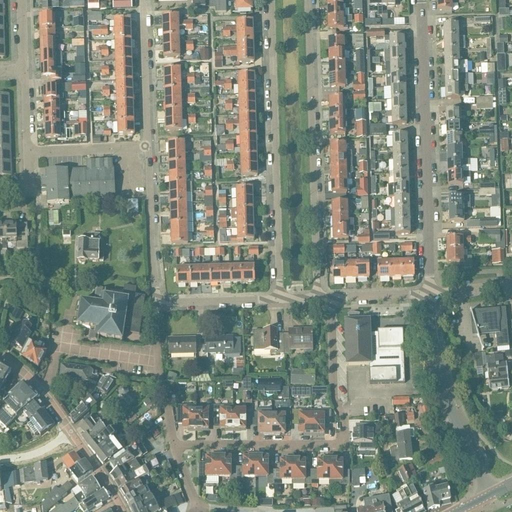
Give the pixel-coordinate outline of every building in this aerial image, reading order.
[(94,0),(87,0),(88,0),(88,8),(88,9),(94,9),(95,9),(99,9),(99,5),(99,0),(95,1),(94,0)] [(112,0),(113,10),(121,10),(121,0),(112,0)] [(132,0),(121,0),(121,10),(132,9),(132,0)] [(209,0),(209,7),(209,9),(213,9),(215,9),(215,13),(226,13),(226,2),(224,2),(224,0),(209,0)] [(235,0),(236,12),(241,12),(241,15),(247,15),(247,12),(253,12),(252,0),(235,0)] [(377,13),(377,17),(382,17),(382,13),(382,7),(381,0),(368,0),(369,7),(369,13),(377,13)] [(452,11),(451,0),(437,0),(438,11),(452,11)] [(327,6),(328,17),(343,17),(343,5),(327,6)] [(40,16),(41,29),(55,29),(55,16),(40,16)] [(351,16),(343,17),(328,17),(328,30),(343,29),(343,23),(351,22),(351,16)] [(162,17),(162,27),(179,27),(185,27),(192,27),(192,22),(179,22),(179,17),(162,17)] [(363,25),(363,17),(355,17),(355,25),(363,25)] [(76,20),(76,28),(84,28),(83,19),(76,20)] [(114,21),(115,31),(131,31),(130,20),(114,21)] [(230,33),(237,33),(253,33),(253,22),(236,23),(237,29),(223,29),(223,33),(230,33)] [(443,26),(444,37),(458,37),(458,25),(443,26)] [(179,27),(162,28),(163,38),(179,37),(179,27)] [(56,41),(55,29),(41,29),(41,41),(56,41)] [(115,31),(115,42),(131,42),(131,31),(115,31)] [(253,33),(237,33),(237,43),(253,42),(253,33)] [(363,36),(352,36),(352,46),(356,46),(356,51),(364,51),(363,36)] [(179,37),(163,38),(163,48),(180,47),(179,37)] [(389,43),(390,51),(404,51),(404,39),(391,39),(391,37),(385,38),(385,43),(389,43)] [(459,50),(458,37),(444,37),(444,50),(459,50)] [(329,40),(329,52),(344,51),(344,39),(329,40)] [(41,41),(41,54),(56,53),(56,41),(41,41)] [(131,52),(131,42),(115,42),(115,52),(131,52)] [(254,52),(253,42),(237,43),(237,48),(223,49),(223,54),(254,52)] [(180,57),(180,47),(163,48),(164,58),(180,57)] [(459,62),(459,50),(444,50),(445,63),(459,62)] [(329,52),(329,64),(345,63),(344,51),(329,52)] [(384,64),(390,64),(405,63),(404,51),(390,51),(384,51),(384,64)] [(115,52),(116,62),(132,62),(131,52),(115,52)] [(254,63),(254,52),(223,54),(224,58),(238,58),(238,64),(254,63)] [(41,54),(42,66),(56,66),(56,53),(41,54)] [(222,54),(217,54),(214,54),(214,68),(223,68),(222,54)] [(505,55),(497,55),(497,64),(505,64),(505,55)] [(116,62),(116,72),(132,72),(132,62),(116,62)] [(445,63),(445,74),(460,74),(459,68),(462,68),(462,62),(459,62),(445,63)] [(329,64),(330,76),(345,75),(345,63),(329,64)] [(364,63),(356,63),(356,69),(359,69),(359,75),(364,75),(364,63)] [(405,75),(405,63),(390,64),(390,76),(405,75)] [(56,72),(56,66),(42,66),(42,79),(51,79),(51,82),(62,81),(61,72),(56,72)] [(164,70),(164,81),(180,80),(180,70),(164,70)] [(84,82),(84,72),(77,73),(77,76),(73,76),(74,82),(84,82)] [(132,81),(132,72),(116,72),(116,81),(132,81)] [(445,74),(445,87),(460,87),(460,74),(445,74)] [(254,75),(238,76),(238,85),(255,85),(254,75)] [(345,87),(345,75),(330,76),(330,88),(345,87)] [(390,76),(385,76),(385,88),(391,88),(405,88),(405,75),(390,76)] [(164,81),(165,90),(181,90),(180,80),(164,81)] [(116,81),(117,92),(132,92),(132,81),(116,81)] [(506,82),(498,82),(498,90),(506,89),(506,82)] [(255,85),(238,85),(239,96),(255,96),(255,85)] [(468,87),(460,87),(445,87),(446,100),(460,100),(460,93),(468,92),(468,87)] [(44,89),(45,101),(59,101),(63,100),(63,95),(59,96),(59,88),(44,89)] [(391,88),(391,100),(406,100),(405,88),(391,88)] [(165,90),(165,100),(181,100),(181,90),(165,90)] [(133,102),(132,92),(117,92),(117,102),(133,102)] [(0,108),(9,108),(9,96),(0,95),(0,108)] [(255,96),(239,96),(239,107),(255,106),(255,96)] [(329,99),(329,111),(344,110),(344,99),(329,99)] [(181,111),(181,100),(165,100),(165,111),(181,111)] [(406,112),(406,100),(391,100),(391,113),(406,112)] [(45,101),(45,113),(60,113),(59,101),(45,101)] [(117,102),(117,113),(133,112),(133,102),(117,102)] [(369,105),(369,113),(369,114),(381,113),(381,104),(369,105)] [(255,106),(239,107),(239,116),(256,115),(255,106)] [(0,122),(10,122),(9,108),(0,108),(0,122)] [(329,111),(329,123),(345,122),(344,110),(329,111)] [(165,111),(166,121),(182,120),(181,111),(165,111)] [(133,123),(133,112),(117,113),(117,123),(133,123)] [(356,122),(366,122),(365,112),(356,113),(356,122)] [(406,125),(406,112),(391,113),(386,113),(386,119),(392,118),(392,126),(406,125)] [(446,112),(446,125),(461,124),(460,112),(446,112)] [(45,113),(45,126),(64,125),(64,120),(63,113),(60,113),(45,113)] [(239,121),(226,122),(226,127),(233,127),(240,127),(256,126),(256,115),(239,116),(239,121)] [(182,131),(182,120),(166,121),(166,131),(182,131)] [(0,135),(10,136),(10,122),(0,122),(0,135)] [(345,135),(345,122),(329,123),(330,135),(345,135)] [(366,122),(356,122),(357,139),(366,138),(366,122)] [(133,123),(117,123),(118,136),(127,135),(127,136),(132,136),(132,135),(134,135),(133,123)] [(446,125),(447,136),(461,136),(461,129),(464,129),(464,124),(461,124),(446,125)] [(64,131),(64,125),(45,126),(46,139),(58,138),(58,140),(67,140),(66,131),(64,131)] [(256,126),(240,127),(240,136),(256,135),(256,126)] [(0,148),(10,149),(10,136),(0,135),(0,148)] [(256,135),(240,136),(240,146),(257,146),(256,135)] [(393,149),(407,148),(407,136),(392,137),(393,149)] [(461,136),(447,136),(447,149),(461,148),(461,142),(465,142),(465,136),(461,136)] [(200,149),(204,149),(211,148),(211,142),(208,138),(200,139),(200,149)] [(168,143),(169,154),(185,153),(184,143),(168,143)] [(330,145),(330,157),(345,157),(345,145),(330,145)] [(257,146),(240,146),(241,157),(257,156),(257,146)] [(0,162),(11,162),(10,149),(0,148),(0,162)] [(393,149),(393,161),(408,161),(407,148),(393,149)] [(461,149),(461,148),(447,149),(448,161),(462,161),(462,154),(465,153),(465,148),(461,149)] [(185,163),(185,153),(169,154),(169,164),(185,163)] [(257,156),(241,157),(241,167),(257,167),(257,156)] [(345,157),(330,158),(331,169),(352,169),(352,157),(345,157)] [(498,160),(494,160),(490,160),(490,169),(495,169),(495,168),(498,168),(498,160)] [(112,169),(111,161),(86,162),(87,170),(46,172),(46,180),(41,181),(42,195),(47,195),(47,204),(69,203),(68,200),(114,198),(113,169),(112,169)] [(393,173),(408,173),(408,161),(393,161),(393,173)] [(462,161),(448,161),(448,173),(462,173),(462,168),(470,168),(470,161),(462,161)] [(0,176),(11,176),(11,162),(0,162),(0,176)] [(185,173),(185,163),(169,164),(169,173),(185,173)] [(257,167),(241,167),(241,177),(258,177),(257,167)] [(331,169),(331,181),(346,181),(346,174),(352,174),(352,169),(331,169)] [(169,173),(169,184),(186,183),(185,173),(169,173)] [(393,173),(390,174),(390,179),(393,179),(394,185),(408,185),(408,173),(393,173)] [(469,173),(462,173),(448,173),(448,186),(463,186),(462,179),(469,179),(469,173)] [(346,181),(331,181),(332,194),(347,193),(346,186),(352,186),(351,181),(346,181)] [(368,197),(367,181),(360,181),(360,190),(357,190),(357,197),(368,197)] [(186,183),(169,184),(170,194),(186,194),(186,183)] [(394,185),(387,185),(388,198),(394,198),(409,197),(408,185),(394,185)] [(252,189),(236,189),(236,199),(252,199),(252,189)] [(170,194),(170,206),(186,205),(186,194),(170,194)] [(394,198),(394,210),(409,210),(409,197),(394,198)] [(449,198),(449,210),(463,210),(463,197),(449,198)] [(252,199),(236,199),(237,209),(253,209),(252,199)] [(368,208),(368,200),(358,200),(359,208),(368,208)] [(138,213),(138,202),(127,202),(128,214),(138,213)] [(372,202),(372,211),(377,211),(382,211),(382,209),(377,209),(377,202),(372,202)] [(332,204),(332,216),(347,215),(347,203),(332,204)] [(170,206),(170,214),(187,214),(186,205),(170,206)] [(237,209),(231,210),(231,220),(237,220),(253,219),(253,209),(237,209)] [(394,210),(395,222),(409,222),(409,210),(394,210)] [(463,210),(449,210),(449,223),(463,223),(463,216),(467,215),(467,210),(463,210)] [(187,224),(187,214),(170,214),(171,224),(187,224)] [(332,216),(333,228),(348,227),(347,215),(332,216)] [(253,229),(253,219),(237,220),(237,230),(253,229)] [(10,222),(6,222),(6,245),(16,244),(15,225),(10,225),(10,222)] [(410,235),(409,222),(395,222),(391,223),(391,228),(395,228),(395,235),(410,235)] [(187,224),(171,224),(171,235),(187,234),(187,224)] [(27,225),(15,225),(16,244),(16,250),(28,250),(27,225)] [(348,239),(348,227),(333,228),(333,240),(348,239)] [(253,229),(237,230),(238,238),(231,238),(231,244),(244,243),(244,241),(254,240),(253,229)] [(499,232),(479,233),(480,244),(495,243),(496,250),(505,250),(504,232),(499,232)] [(100,235),(92,234),(91,243),(78,242),(76,262),(78,262),(80,265),(83,265),(85,263),(88,263),(88,262),(98,263),(98,262),(103,262),(103,255),(98,255),(100,235)] [(187,234),(171,235),(171,245),(187,244),(187,234)] [(447,252),(463,251),(463,244),(471,244),(471,238),(447,239),(447,252)] [(372,254),(372,246),(362,246),(362,254),(372,254)] [(381,256),(380,246),(373,246),(373,256),(381,256)] [(344,254),(344,247),(333,247),(333,258),(344,257),(344,254)] [(190,259),(189,251),(181,251),(182,258),(182,259),(190,259)] [(463,258),(463,251),(447,252),(448,264),(454,264),(454,270),(471,269),(471,258),(463,258)] [(360,263),(356,263),(357,280),(360,280),(369,279),(368,263),(368,260),(362,260),(362,263),(360,263)] [(378,279),(390,279),(390,263),(384,263),(384,260),(377,260),(378,279)] [(339,264),(332,264),(333,280),(345,280),(345,264),(345,261),(339,261),(339,264)] [(390,263),(390,279),(402,278),(401,262),(390,263)] [(413,262),(401,262),(402,278),(414,278),(413,262)] [(356,263),(345,264),(345,280),(357,280),(356,263)] [(231,284),(230,267),(220,268),(221,284),(231,284)] [(231,284),(241,283),(241,267),(230,267),(231,284)] [(254,267),(241,267),(241,283),(254,283),(254,281),(255,281),(255,276),(254,276),(254,267)] [(190,269),(190,285),(200,284),(200,268),(190,269)] [(210,268),(200,268),(200,284),(210,284),(210,268)] [(210,284),(221,284),(220,268),(210,268),(210,284)] [(177,278),(176,278),(176,284),(177,284),(177,285),(190,285),(190,269),(176,269),(177,278)] [(77,326),(76,326),(77,326),(77,327),(79,327),(88,328),(88,329),(90,329),(90,328),(91,328),(90,334),(89,341),(92,342),(96,343),(97,343),(98,339),(99,339),(100,338),(105,339),(105,340),(107,340),(107,339),(113,340),(113,341),(115,341),(115,340),(120,341),(120,342),(122,342),(123,342),(123,340),(124,333),(124,332),(129,332),(129,334),(139,335),(143,314),(143,310),(145,297),(135,296),(136,288),(124,286),(123,291),(122,298),(121,298),(105,296),(106,292),(96,291),(94,303),(80,301),(79,311),(78,317),(77,326)] [(16,309),(12,317),(19,321),(23,313),(16,309)] [(494,312),(472,319),(477,336),(478,338),(479,338),(478,336),(496,335),(497,349),(509,348),(505,309),(493,310),(494,312)] [(349,321),(345,322),(346,366),(360,366),(362,366),(368,366),(371,366),(371,372),(369,372),(370,385),(404,384),(404,370),(403,370),(403,363),(404,363),(403,349),(403,332),(378,332),(378,334),(370,335),(370,321),(358,321),(358,319),(349,319),(349,321)] [(16,336),(11,344),(22,351),(31,336),(29,335),(32,330),(24,325),(21,330),(20,329),(20,330),(16,327),(12,334),(16,336)] [(289,335),(283,335),(284,355),(291,355),(290,349),(312,348),(312,336),(313,336),(312,334),(312,330),(301,330),(301,332),(297,332),(297,330),(289,331),(289,335)] [(270,355),(284,355),(283,335),(270,335),(270,331),(253,332),(254,349),(270,349),(270,355)] [(232,338),(206,338),(207,354),(224,353),(224,356),(241,356),(240,340),(232,340),(232,338)] [(196,354),(195,339),(169,340),(170,355),(196,354)] [(46,354),(28,342),(20,357),(38,368),(46,354)] [(482,355),(475,356),(475,359),(476,367),(477,367),(482,366),(483,366),(483,359),(482,355)] [(489,392),(500,390),(499,379),(499,376),(496,376),(495,366),(493,366),(493,364),(496,364),(496,366),(497,366),(503,365),(502,357),(486,359),(489,392)] [(500,390),(509,390),(507,372),(509,371),(508,365),(503,365),(497,366),(496,366),(496,364),(493,364),(493,366),(495,366),(496,376),(499,376),(499,379),(500,390)] [(90,370),(62,366),(61,367),(62,367),(60,379),(96,384),(98,378),(97,378),(98,375),(97,375),(97,373),(93,372),(90,370)] [(1,367),(0,367),(0,390),(1,391),(4,386),(4,384),(6,381),(6,380),(10,374),(0,368),(1,367)] [(315,371),(291,371),(291,386),(315,386),(315,371)] [(177,376),(169,373),(166,380),(174,383),(177,376)] [(271,381),(271,378),(268,378),(269,380),(258,381),(258,393),(270,392),(270,395),(273,395),(273,393),(279,392),(279,380),(271,381)] [(114,381),(103,379),(96,389),(106,396),(116,381),(114,381)] [(179,393),(176,385),(168,387),(171,396),(179,393)] [(0,431),(2,434),(22,412),(36,400),(23,386),(9,399),(10,400),(6,404),(4,403),(0,409),(0,431)] [(301,398),(301,389),(291,389),(291,398),(301,398)] [(44,408),(36,400),(22,412),(27,418),(29,417),(31,419),(44,409),(44,408)] [(90,407),(85,401),(79,406),(81,408),(69,419),(74,425),(89,413),(87,410),(90,407)] [(188,432),(196,432),(196,411),(196,406),(195,406),(195,407),(177,407),(177,424),(183,424),(183,430),(188,430),(188,432)] [(214,407),(214,420),(214,424),(220,424),(220,430),(225,430),(225,432),(233,432),(233,411),(233,406),(233,407),(214,407)] [(208,411),(196,411),(196,432),(203,432),(203,430),(208,430),(208,420),(214,420),(214,407),(208,407),(208,411)] [(233,411),(233,432),(240,432),(240,430),(245,430),(245,411),(233,411)] [(54,426),(44,412),(30,423),(31,423),(27,426),(35,436),(38,433),(41,437),(54,426)] [(299,412),(293,412),(293,416),(293,425),(299,425),(299,435),(304,435),(304,437),(312,437),(312,415),(311,415),(299,415),(299,412)] [(312,415),(312,437),(319,437),(319,435),(324,435),(324,425),(330,425),(330,412),(312,412),(311,412),(311,415),(312,415)] [(257,436),(272,436),(272,413),(256,414),(252,414),(253,426),(256,426),(257,436)] [(272,416),(272,436),(280,436),(280,435),(285,435),(285,426),(291,426),(291,416),(291,414),(285,414),(285,416),(272,416)] [(403,415),(394,416),(394,417),(395,420),(396,429),(403,428),(403,424),(404,424),(403,416),(403,415)] [(90,419),(79,427),(85,436),(82,438),(88,447),(107,433),(100,424),(96,427),(90,419)] [(88,447),(93,453),(102,447),(102,446),(111,439),(111,438),(116,434),(116,435),(119,434),(117,431),(124,426),(120,422),(114,427),(107,433),(88,447)] [(375,426),(360,425),(360,432),(353,431),(353,444),(360,444),(359,451),(375,451),(375,444),(373,444),(373,432),(375,432),(375,426)] [(403,428),(396,429),(397,436),(398,449),(410,447),(409,434),(410,434),(409,427),(403,428)] [(156,430),(150,434),(153,439),(159,435),(156,430)] [(118,434),(119,434),(116,435),(116,434),(111,438),(111,439),(102,446),(102,447),(93,453),(103,465),(122,452),(116,445),(119,442),(116,438),(119,436),(118,434)] [(27,443),(24,437),(17,440),(20,446),(27,443)] [(110,476),(125,467),(134,463),(135,462),(142,458),(135,446),(127,451),(128,453),(110,465),(115,473),(110,476)] [(398,449),(390,450),(391,463),(400,462),(412,460),(410,447),(398,449)] [(62,463),(70,473),(66,476),(69,480),(73,477),(78,483),(93,473),(85,462),(82,465),(75,455),(62,463)] [(145,468),(141,471),(130,476),(130,475),(115,484),(120,491),(134,483),(134,482),(148,475),(148,473),(159,467),(154,457),(142,463),(145,468)] [(218,478),(218,457),(211,457),(211,458),(206,458),(206,464),(200,464),(200,482),(206,482),(206,478),(218,478)] [(226,457),(218,457),(218,478),(230,478),(230,482),(237,482),(237,469),(231,469),(231,458),(226,458),(226,457)] [(243,478),(255,478),(256,457),(248,457),(248,458),(243,458),(243,469),(237,469),(237,482),(243,482),(243,478)] [(263,457),(256,457),(255,478),(268,478),(268,485),(274,485),(274,472),(268,472),(268,459),(263,459),(263,457)] [(280,472),(274,472),(274,485),(281,485),(281,481),(292,481),(293,460),(285,460),(285,462),(280,461),(280,472)] [(293,460),(292,481),(292,485),(311,485),(311,472),(305,472),(305,462),(300,462),(300,460),(293,460)] [(317,472),(311,472),(311,485),(318,485),(318,481),(330,481),(330,460),(322,460),(322,462),(318,462),(317,472)] [(337,460),(330,460),(330,481),(342,481),(342,485),(349,485),(349,472),(342,472),(342,462),(337,462),(337,460)] [(130,476),(141,471),(135,462),(134,463),(125,467),(110,476),(115,484),(130,475),(130,476)] [(19,473),(13,473),(14,487),(20,486),(20,484),(48,481),(46,464),(46,463),(23,470),(19,471),(19,473)] [(414,482),(408,468),(398,472),(404,486),(414,482)] [(134,483),(120,491),(124,499),(142,489),(140,485),(151,479),(148,475),(134,482),(134,483)] [(80,506),(82,505),(87,502),(88,502),(104,492),(103,490),(100,492),(91,478),(77,488),(82,495),(75,500),(74,499),(63,507),(60,507),(52,511),(73,511),(81,507),(80,506)] [(142,489),(124,499),(125,499),(129,506),(149,496),(151,495),(149,492),(162,485),(159,480),(142,489)] [(72,488),(67,483),(59,491),(56,489),(43,506),(43,511),(45,511),(50,510),(62,501),(61,500),(72,488)] [(428,492),(423,494),(428,511),(439,508),(438,505),(439,505),(440,505),(450,502),(446,485),(436,488),(433,489),(432,488),(427,489),(428,492)] [(87,502),(82,505),(87,511),(91,511),(110,500),(104,492),(88,502),(87,502)] [(407,492),(402,494),(411,511),(423,511),(417,499),(411,501),(407,492)] [(179,494),(163,501),(166,509),(167,511),(179,506),(183,504),(179,494)] [(398,511),(411,511),(402,494),(398,497),(402,506),(397,509),(398,511)] [(149,496),(129,506),(131,511),(158,511),(149,496)] [(368,502),(370,511),(391,511),(389,498),(368,502)]
